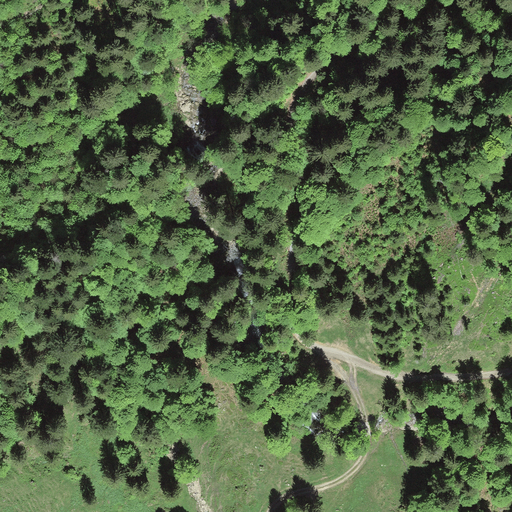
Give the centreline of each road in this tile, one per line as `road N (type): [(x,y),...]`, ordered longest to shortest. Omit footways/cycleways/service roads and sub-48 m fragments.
road 1 (track): [(385,0),(311,95),(296,230),(301,302),(335,355),(415,373),(511,376)]
road 2 (track): [(335,355),(363,402),(368,447),(356,472),(327,489),(281,499),(271,511)]
